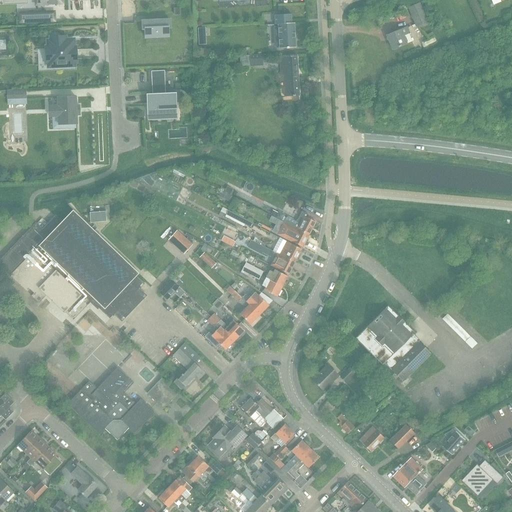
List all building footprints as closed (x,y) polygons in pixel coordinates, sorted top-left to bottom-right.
[(416,26),(426,22),(419,3),(408,7),(416,26)] [(36,12),(19,13),(19,22),(44,21),(44,12),(36,12)] [(295,47),(294,23),(291,23),(290,14),(274,15),(275,24),(277,24),(278,48),(295,47)] [(170,20),(141,21),(142,29),(144,29),(145,37),(168,36),(167,28),(170,28),(170,20)] [(402,35),(408,33),(406,27),(386,35),(392,49),(406,43),(402,35)] [(73,40),(65,40),(65,36),(59,37),(50,37),(50,40),(47,41),(47,47),(45,47),(46,63),(62,62),(63,66),(74,65),(74,61),(76,61),(75,47),(73,47),(73,40)] [(288,97),(299,96),(297,55),(291,55),(290,53),(287,53),(287,55),(279,56),(281,77),(287,77),(288,97)] [(250,64),(262,64),(262,54),(249,55),(250,64)] [(164,70),(151,71),(152,94),(146,94),(147,115),(176,114),(176,105),(177,105),(177,102),(176,102),(175,92),(163,93),(163,90),(165,90),(164,70)] [(25,99),(25,90),(7,90),(8,100),(25,99)] [(73,115),(76,115),(76,114),(76,105),(73,105),(72,96),(54,97),(54,105),(48,105),(49,116),(49,129),(71,128),(71,124),(73,124),(73,115)] [(298,209),(289,226),(293,228),(298,231),(299,229),(309,234),(316,222),(310,219),(311,218),(312,216),(298,209)] [(145,295),(138,288),(143,283),(135,276),(138,273),(72,210),(61,222),(55,216),(42,230),(35,224),(0,260),(0,264),(38,301),(45,294),(64,311),(64,310),(72,318),(89,301),(97,308),(98,307),(110,317),(114,313),(121,320),(145,295)] [(105,211),(89,212),(90,222),(106,221),(105,211)] [(388,215),(368,213),(365,240),(386,250),(396,251),(396,254),(401,256),(402,254),(407,255),(416,233),(412,232),(412,230),(414,215),(388,212),(388,215)] [(221,224),(235,231),(237,227),(223,220),(221,224)] [(283,223),(277,234),(302,247),(309,234),(299,229),(298,231),(293,228),(289,226),(283,223)] [(253,241),(257,233),(251,229),(246,237),(253,241)] [(176,231),(168,240),(183,253),(191,244),(176,231)] [(286,241),(279,255),(284,258),(285,256),(295,261),(301,249),(286,241)] [(273,252),(264,247),(261,252),(270,257),(273,252)] [(273,252),(270,257),(274,259),(271,265),(288,274),(295,261),(285,256),(284,258),(279,255),(273,252)] [(247,268),(254,272),(261,275),(263,271),(249,264),(247,268)] [(265,277),(282,286),(287,276),(274,269),(273,272),(269,270),(265,277)] [(257,283),(261,285),(265,287),(263,289),(276,296),(282,286),(265,277),(261,275),(257,283)] [(171,280),(159,292),(167,299),(178,287),(171,280)] [(259,314),(241,297),(235,291),(231,295),(242,305),(243,305),(245,307),(239,314),(250,324),(259,314)] [(241,297),(259,314),(268,305),(257,295),(251,301),(249,299),(249,298),(244,294),(241,297)] [(213,313),(210,316),(217,323),(220,319),(213,313)] [(210,316),(206,320),(213,326),(217,323),(210,316)] [(220,319),(217,323),(234,340),(243,330),(233,320),(226,327),(224,324),(225,324),(220,319)] [(208,332),(204,336),(215,347),(219,344),(225,349),(234,340),(217,323),(213,326),(216,330),(211,335),(208,332)] [(197,378),(203,372),(186,355),(192,349),(184,342),(172,355),(187,369),(174,383),(181,389),(194,375),(197,378)] [(323,390),(339,375),(328,363),(312,379),(323,390)] [(345,382),(355,372),(350,367),(339,377),(345,382)] [(116,440),(128,428),(133,434),(154,413),(140,399),(135,405),(123,393),(133,383),(117,368),(97,388),(89,381),(67,404),(99,434),(104,429),(116,440)] [(146,394),(162,410),(177,394),(161,379),(146,394)] [(14,402),(5,393),(0,397),(0,415),(5,420),(14,411),(9,406),(14,402)] [(338,396),(335,400),(339,405),(343,401),(338,396)] [(267,415),(272,409),(261,398),(255,403),(250,398),(241,407),(250,416),(259,407),(267,415)] [(272,427),(281,418),(274,411),(266,420),(272,427)] [(348,433),(354,427),(341,414),(337,418),(340,421),(338,423),(348,433)] [(284,443),(293,433),(284,424),(270,437),(274,441),(278,437),(284,443)] [(398,449),(413,432),(405,424),(389,440),(398,449)] [(235,447),(246,436),(236,426),(230,432),(224,426),(212,438),(214,439),(208,445),(220,457),(226,451),(232,444),(235,447)] [(370,451),(384,437),(372,426),(359,440),(370,451)] [(17,445),(26,453),(39,438),(31,430),(17,445)] [(452,430),(445,434),(450,438),(443,446),(452,454),(465,439),(456,431),(455,433),(452,430)] [(254,449),(261,441),(252,433),(245,440),(254,449)] [(30,466),(34,461),(48,446),(39,438),(26,453),(30,458),(26,462),(22,466),(26,470),(30,466)] [(283,468),(287,472),(309,449),(301,440),(291,450),(295,454),(283,468)] [(498,456),(511,449),(511,442),(495,450),(498,456)] [(278,457),(287,448),(283,444),(274,453),(278,457)] [(48,446),(34,461),(43,469),(49,475),(62,462),(55,456),(57,455),(48,446)] [(291,476),(304,463),(308,467),(318,457),(309,449),(287,472),(291,476)] [(248,467),(258,456),(256,454),(246,464),(248,467)] [(206,464),(197,456),(187,466),(198,476),(203,470),(208,474),(212,470),(224,481),(229,475),(212,458),(206,464)] [(16,463),(11,458),(7,463),(12,467),(16,463)] [(404,487),(406,486),(417,495),(419,492),(419,493),(420,491),(423,487),(426,484),(416,475),(423,469),(411,458),(393,477),(404,487)] [(503,477),(485,460),(479,466),(477,464),(470,471),(471,472),(469,474),(468,474),(462,480),(478,496),(492,480),(497,484),(503,477)] [(274,469),(266,461),(262,465),(270,474),(274,469)] [(74,473),(78,477),(84,482),(77,490),(85,497),(86,497),(88,498),(93,493),(91,491),(97,485),(89,477),(88,478),(78,468),(74,473)] [(262,471),(258,476),(265,482),(269,477),(262,471)] [(179,476),(175,480),(175,479),(166,489),(181,503),(190,494),(188,492),(192,488),(179,476)] [(265,482),(258,476),(253,481),(260,487),(265,482)] [(269,486),(279,496),(287,487),(277,477),(269,486)] [(0,494),(5,500),(13,492),(0,479),(0,494)] [(34,501),(46,488),(41,482),(34,489),(31,487),(25,492),(34,501)] [(344,503),(357,490),(347,482),(337,493),(343,498),(341,500),(344,503)] [(261,495),(271,505),(279,496),(269,486),(261,495)] [(246,488),(241,493),(248,499),(253,495),(246,488)] [(181,503),(166,489),(157,498),(167,508),(173,502),(182,510),(185,507),(181,503)] [(357,490),(344,503),(347,505),(349,504),(355,510),(366,499),(357,490)] [(248,499),(241,493),(237,498),(244,504),(248,499)] [(263,511),(271,505),(261,495),(253,503),(261,511),(263,511)] [(439,495),(429,506),(435,511),(456,511),(447,503),(439,495)] [(66,511),(64,511),(68,506),(59,500),(52,509),(56,511),(66,511)] [(378,511),(367,501),(355,511),(378,511)] [(261,511),(253,503),(244,511),(261,511)]
